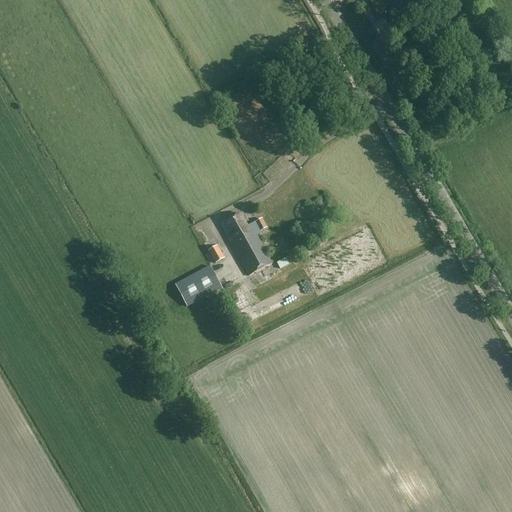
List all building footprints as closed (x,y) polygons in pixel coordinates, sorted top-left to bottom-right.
[(255,234),(266,229),(261,219),(247,227),(239,214),(224,222),(231,236),(227,238),(231,244),(234,242),(238,248),(234,250),(249,277),(272,264),(255,234)] [(215,265),(224,259),(217,246),(207,252),(215,265)] [(281,267),(290,262),(287,256),(278,261),(281,267)] [(186,307),(222,288),(210,267),(175,286),(186,307)] [(263,275),(267,282),(273,278),(269,271),(263,275)] [(296,298),(314,289),(310,280),(292,289),(296,298)]
